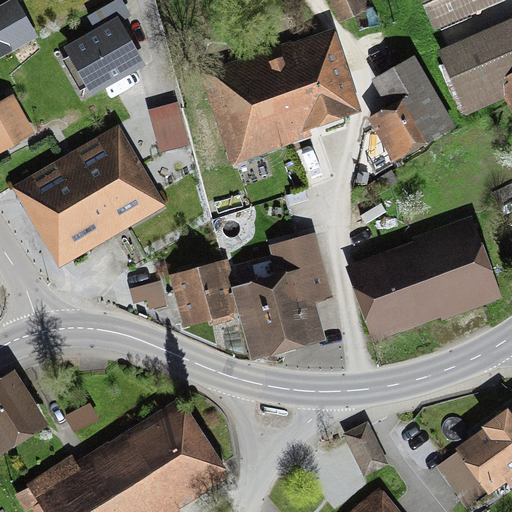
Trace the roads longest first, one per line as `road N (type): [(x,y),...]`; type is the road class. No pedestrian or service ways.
road 1 (secondary): [(222,374),(123,334),(41,331)]
road 2 (secondary): [(511,335),(425,377),(341,391)]
road 3 (unclassified): [(256,478),(341,391)]
road 4 (secondary): [(341,391),(222,374)]
